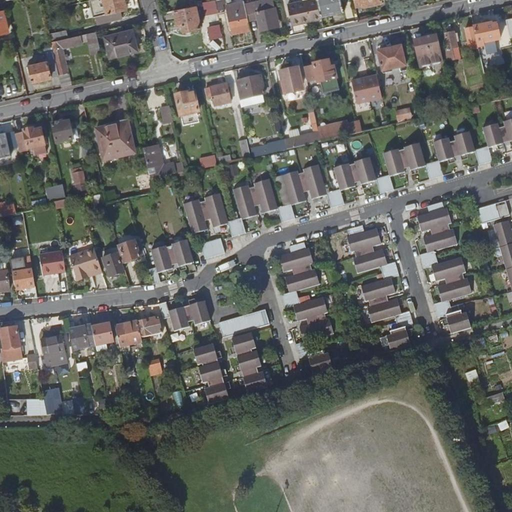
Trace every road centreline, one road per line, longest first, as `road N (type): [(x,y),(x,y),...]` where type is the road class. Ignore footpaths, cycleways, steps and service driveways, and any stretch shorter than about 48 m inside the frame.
road 1 (residential): [(492,0),(165,74)]
road 2 (residential): [(0,311),(163,293),(203,278)]
road 3 (residential): [(172,419),(0,423)]
road 4 (residential): [(165,74),(0,112)]
road 5 (residential): [(253,249),(387,208)]
road 6 (residential): [(387,208),(427,335)]
